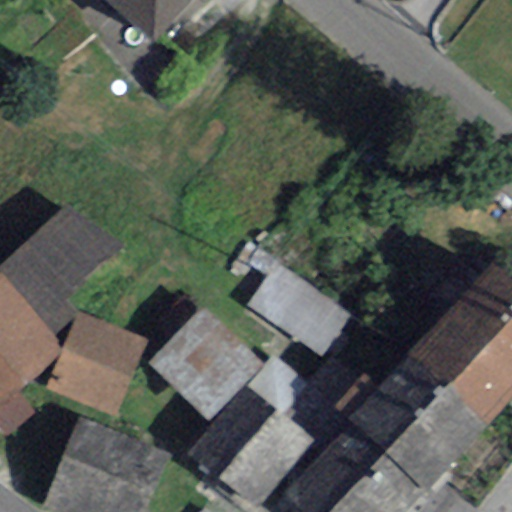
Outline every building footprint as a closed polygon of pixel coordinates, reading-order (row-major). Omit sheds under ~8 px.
[(115,0),(154,36),(187,0),(115,0)] [(0,414),(51,378),(60,353),(79,320),(66,310),(117,253),(66,213),(0,275),(0,414)] [(278,274),(259,320),(341,355),(361,309),(278,274)] [(511,294),(495,279),(415,365),(487,431),(511,404),(511,294)] [(202,317),(149,371),(208,428),(260,373),(202,317)] [(146,348),(79,320),(60,353),(51,378),(47,395),(114,426),(146,348)] [(306,511),(411,511),(487,431),(415,365),(291,498),(306,511)] [(243,396),(190,464),(253,511),(263,511),(313,449),(243,396)] [(78,428),(47,506),(63,511),(143,511),(163,462),(78,428)]
